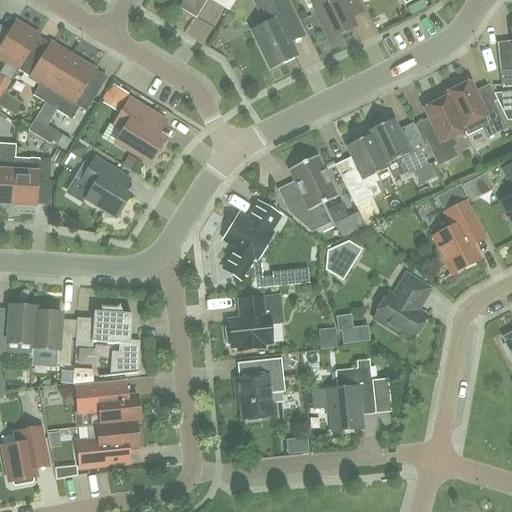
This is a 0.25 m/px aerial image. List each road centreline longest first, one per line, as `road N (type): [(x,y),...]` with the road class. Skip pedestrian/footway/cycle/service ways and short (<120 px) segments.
road 1 (residential): [(484,0),(442,53),(238,158)]
road 2 (residential): [(192,474),(437,466)]
road 3 (residential): [(159,263),(172,288),(192,474)]
road 4 (residential): [(437,466),(459,331),(467,315),(511,292)]
road 5 (residential): [(107,40),(201,100),(238,158)]
road 6 (residential): [(159,263),(125,272),(0,266)]
road 7 (residential): [(238,158),(197,200),(159,263)]
